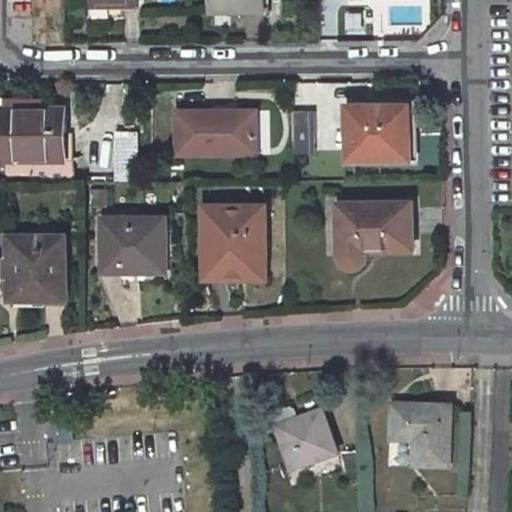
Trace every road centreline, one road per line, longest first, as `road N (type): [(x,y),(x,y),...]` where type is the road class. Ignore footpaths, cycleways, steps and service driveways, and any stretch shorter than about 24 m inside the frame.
road 1 (residential): [(1,0),(2,35),(36,61),(476,63)]
road 2 (residential): [(0,376),(76,359),(311,339),(478,342)]
road 3 (residential): [(478,342),(476,63)]
